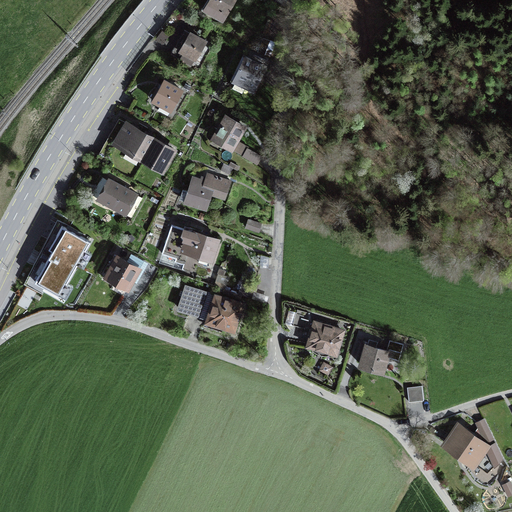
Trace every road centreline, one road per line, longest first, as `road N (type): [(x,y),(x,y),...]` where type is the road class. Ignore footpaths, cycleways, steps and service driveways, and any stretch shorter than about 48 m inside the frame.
road 1 (residential): [(456,511),(392,425),(276,374),(287,54),(296,0)]
road 2 (secondary): [(161,0),(69,124),(0,246)]
